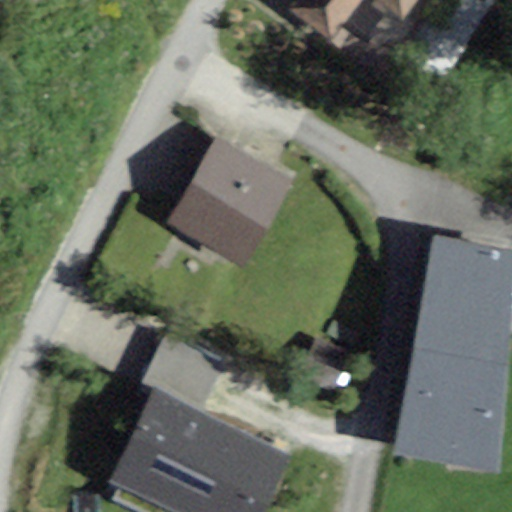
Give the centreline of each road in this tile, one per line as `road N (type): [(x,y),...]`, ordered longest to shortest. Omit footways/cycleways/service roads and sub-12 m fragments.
road 1 (residential): [(359,511),(404,260),(356,169),(207,83)]
road 2 (residential): [(4,511),(34,337),(207,83)]
